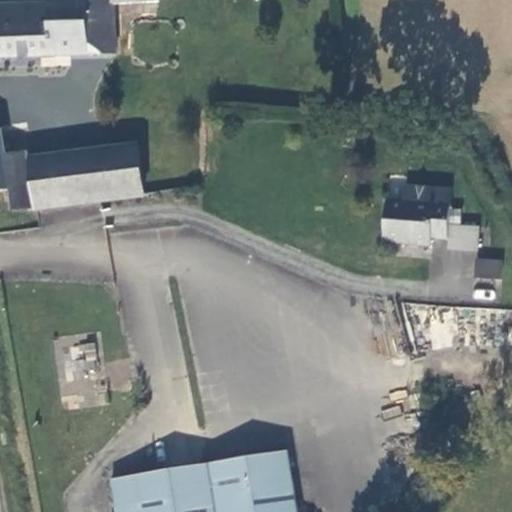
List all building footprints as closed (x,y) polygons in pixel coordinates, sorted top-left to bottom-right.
[(50,0),(51,5),(0,6),(0,57),(116,54),(114,4),(160,2),(159,0),(50,0)] [(27,130),(5,134),(8,158),(30,154),(27,130)] [(5,134),(0,134),(0,192),(9,192),(13,211),(39,209),(39,208),(31,159),(30,154),(8,158),(5,134)] [(112,150),(31,159),(39,208),(97,201),(143,196),(137,147),(112,150)] [(396,179),(396,195),(378,194),(378,237),(426,237),(426,229),(442,229),(442,195),(426,195),(426,179),(396,179)] [(443,179),(426,179),(426,195),(442,195),(443,179)] [(484,265),(456,263),(455,282),(482,284),(484,265)] [(99,344),(66,345),(68,405),(101,404),(99,344)] [(297,511),(289,456),(114,481),(118,511),(297,511)]
